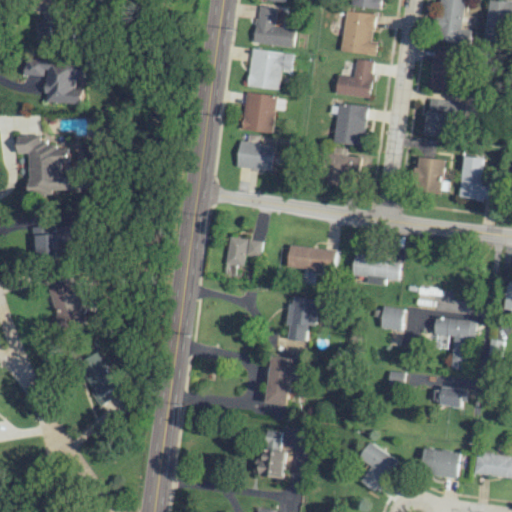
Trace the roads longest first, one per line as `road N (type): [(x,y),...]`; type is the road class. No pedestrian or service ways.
road 1 (primary): [(150,511),(219,0)]
road 2 (tertiary): [(511,234),(193,191)]
road 3 (residential): [(0,312),(19,373),(114,511)]
road 4 (residential): [(417,0),(381,218)]
road 5 (residential): [(497,232),(482,393)]
